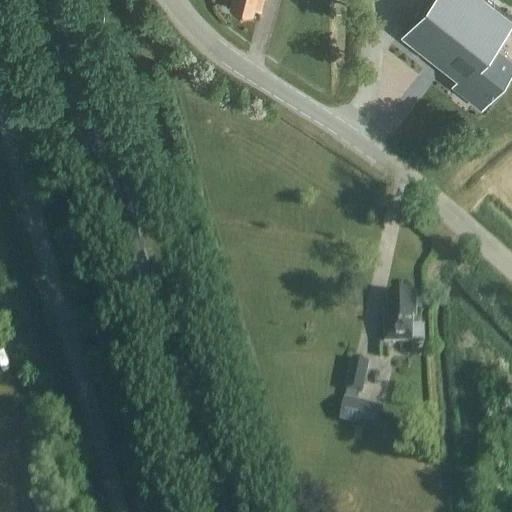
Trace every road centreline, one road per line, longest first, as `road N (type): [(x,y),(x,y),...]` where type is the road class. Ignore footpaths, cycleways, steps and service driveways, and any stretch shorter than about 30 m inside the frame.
road 1 (primary): [(210,511),(50,0)]
road 2 (tertiary): [(511,271),(407,177),(211,44),(171,0)]
road 3 (unclassified): [(0,101),(117,511)]
